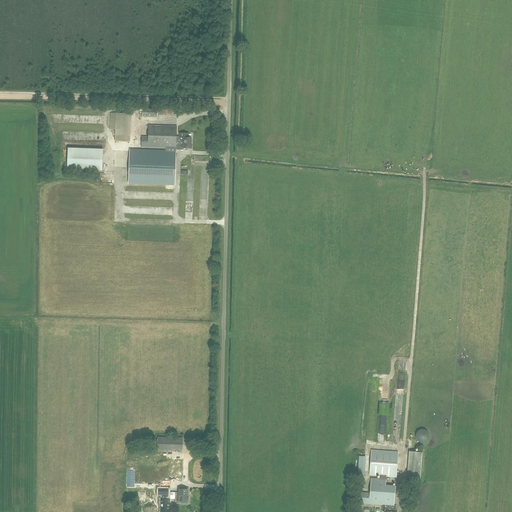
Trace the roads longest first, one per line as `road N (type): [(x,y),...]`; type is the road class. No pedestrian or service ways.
road 1 (unclassified): [(220,511),(230,0)]
road 2 (track): [(0,96),(228,102)]
